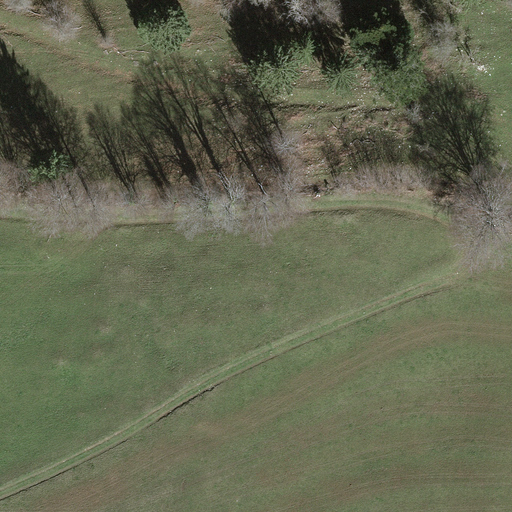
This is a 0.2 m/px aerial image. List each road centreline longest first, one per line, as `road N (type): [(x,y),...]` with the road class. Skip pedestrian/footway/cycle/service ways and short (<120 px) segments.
road 1 (track): [(0,496),(186,389),(445,279),(475,253)]
road 2 (track): [(511,125),(428,103),(220,93),(144,74),(0,15)]
road 3 (track): [(475,253),(453,219),(391,200),(85,213),(0,206)]
